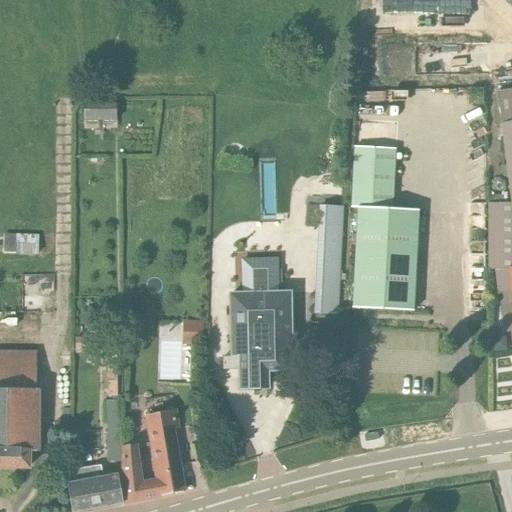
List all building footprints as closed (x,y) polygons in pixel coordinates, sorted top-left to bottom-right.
[(511,90),(498,92),(500,125),(490,126),(490,147),(503,146),(510,204),(488,204),(488,270),(494,270),(497,294),(510,293),(511,305),(511,90)] [(85,127),(122,126),(122,105),(84,104),(85,127)] [(413,312),(419,211),(358,208),(353,309),(413,312)] [(320,210),(319,234),(340,235),(341,210),(320,210)] [(37,254),(38,236),(4,235),(3,254),(37,254)] [(315,308),(337,309),(338,286),(316,285),(315,308)] [(292,355),(291,292),(228,294),(229,358),(240,357),(241,389),(268,390),(269,372),(285,372),(284,355),(292,355)] [(203,346),(203,322),(183,321),(182,345),(203,346)] [(37,450),(37,390),(36,351),(0,350),(0,467),(29,467),(29,450),(37,450)] [(116,396),(114,364),(106,364),(106,370),(107,396),(116,396)] [(119,462),(119,446),(119,400),(116,400),(107,400),(105,400),(106,462),(119,462)] [(134,444),(121,446),(121,462),(121,467),(127,504),(162,496),(162,497),(184,492),(182,481),(173,430),(180,430),(177,409),(141,416),(151,478),(140,480),(134,444)] [(72,511),(77,511),(123,504),(118,474),(67,483),(72,511)]
